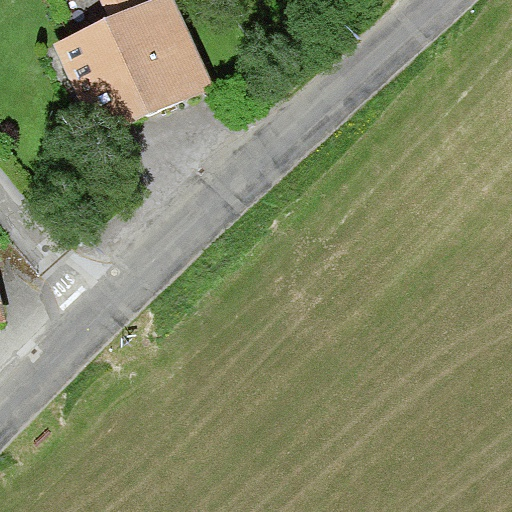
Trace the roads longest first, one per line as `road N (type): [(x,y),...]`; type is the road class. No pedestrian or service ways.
road 1 (tertiary): [(105,313),(445,0)]
road 2 (residential): [(105,313),(0,193)]
road 3 (tertiary): [(0,422),(105,313)]
